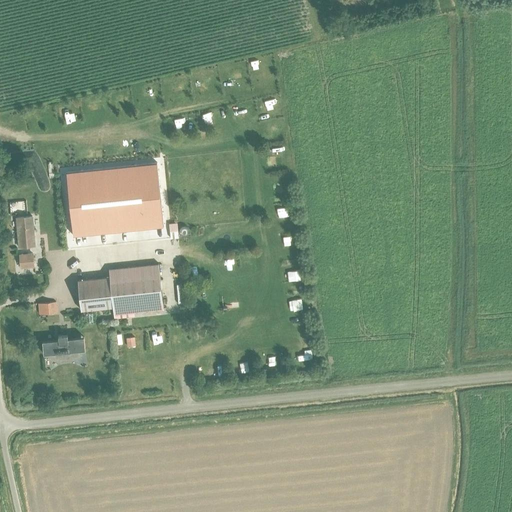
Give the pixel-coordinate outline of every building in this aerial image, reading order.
[(157,162),(66,172),(73,236),(164,226),(157,162)] [(19,246),(35,244),(32,216),(16,218),(19,246)] [(177,222),(169,223),(170,238),(178,237),(177,222)] [(290,239),(280,241),(281,251),(291,249),(290,239)] [(23,266),(35,265),(34,252),(22,253),(23,266)] [(109,269),(110,276),(78,280),(81,310),(113,307),(114,314),(164,309),(159,264),(158,264),(159,276),(111,281),(110,269),(109,269)] [(180,283),(187,282),(185,266),(178,267),(180,283)] [(305,267),(295,269),(296,279),(307,278),(305,267)] [(198,306),(208,304),(205,287),(196,288),(198,306)] [(56,301),(45,302),(46,313),(56,312),(56,301)] [(192,331),(193,340),(201,339),(200,330),(192,331)] [(155,342),(166,342),(166,332),(156,332),(155,342)] [(80,354),(80,350),(85,350),(84,337),(68,338),(67,335),(58,336),(58,339),(42,341),(44,354),(49,353),(49,357),(53,359),(57,360),(61,360),(65,360),(69,360),(73,358),(77,356),(80,354)] [(134,336),(126,337),(127,346),(135,345),(134,336)] [(314,348),(306,351),(308,355),(299,358),(301,363),(318,358),(314,348)] [(210,371),(212,380),(220,378),(218,369),(210,371)]
